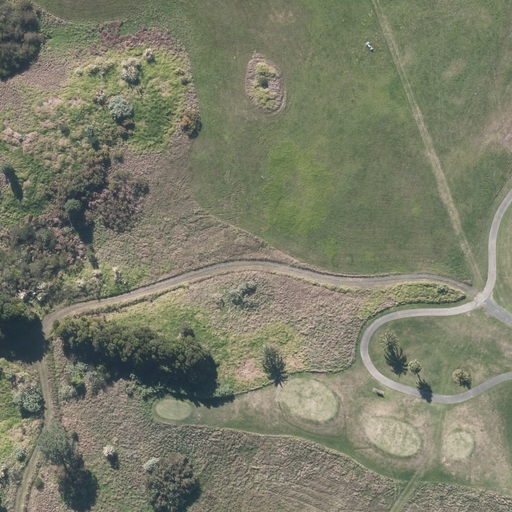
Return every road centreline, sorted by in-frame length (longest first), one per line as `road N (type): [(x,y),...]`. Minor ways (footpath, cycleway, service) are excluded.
road 1 (track): [(511,320),(453,284),(423,278),(314,280),(225,264),(0,347)]
road 2 (track): [(37,335),(45,409),(25,511)]
